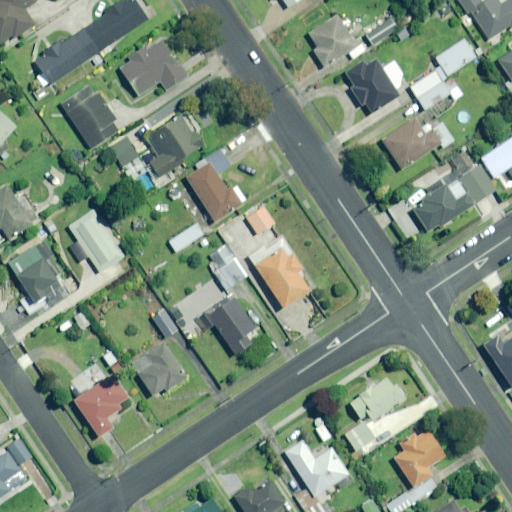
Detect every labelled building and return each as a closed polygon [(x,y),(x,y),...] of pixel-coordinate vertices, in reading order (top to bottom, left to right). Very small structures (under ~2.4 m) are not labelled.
[(38,1),(37,0),(0,0),(0,44),(14,35),(16,38),(36,25),(26,9),(38,1)] [(84,30),(99,54),(150,20),(137,0),(128,0),(124,3),(122,1),(107,11),(109,14),(84,30)] [(511,0),(510,0),(503,5),(499,0),(488,0),(484,3),(481,0),(459,0),(469,14),(471,12),(490,41),(510,27),(511,29),(511,0)] [(358,47),(338,15),(309,33),(318,47),(314,50),(325,68),(358,47)] [(399,29),(392,18),(365,35),(373,46),(399,29)] [(102,63),(97,55),(99,54),(84,30),(65,43),(63,41),(35,59),(44,72),(37,77),(46,89),(91,59),(96,66),(102,63)] [(189,77),(165,39),(120,67),(139,97),(161,82),(167,91),(189,77)] [(477,58),(465,39),(436,58),(449,76),(477,58)] [(511,50),(498,60),(511,81),(511,50)] [(355,87),(351,89),(362,106),(366,103),(372,114),(401,96),(377,59),(367,65),(364,61),(346,73),(355,87)] [(448,90),(436,71),(411,87),(426,111),(433,106),(437,113),(441,110),(436,103),(448,95),(453,102),(464,96),(456,84),(448,90)] [(122,129),(93,85),(62,106),(92,150),(122,129)] [(0,145),(17,126),(0,110),(0,145)] [(204,145),(179,113),(146,139),(160,157),(150,164),(161,178),(204,145)] [(441,121),(428,130),(418,116),(381,141),(403,173),(440,148),(441,150),(455,141),(441,121)] [(141,158),(128,137),(111,148),(124,169),(141,158)] [(511,138),(482,159),(495,178),(508,169),(511,175),(511,138)] [(231,166),(222,151),(205,162),(207,165),(187,178),(215,223),(249,201),(237,183),(227,189),(218,175),(231,166)] [(457,177),(474,206),(497,192),(480,163),(457,177)] [(474,206),(457,177),(444,185),(440,178),(427,186),(431,193),(411,205),(429,234),(474,206)] [(0,245),(33,224),(9,185),(0,190),(0,245)] [(276,224),(264,206),(247,217),(259,235),(276,224)] [(125,257),(95,210),(69,226),(80,243),(72,248),(82,264),(91,258),(100,273),(125,257)] [(204,234),(197,224),(170,242),(177,253),(204,234)] [(287,240),(252,262),(284,311),(318,289),(287,240)] [(50,306),(69,294),(61,281),(64,279),(41,244),(9,264),(30,296),(22,302),(30,315),(40,308),(41,308),(39,305),(47,300),(50,306)] [(247,277),(226,246),(211,256),(216,263),(211,267),(227,291),(247,277)] [(254,309),(248,313),(235,292),(193,319),(203,335),(215,327),(235,358),(253,346),(246,335),(258,328),(256,324),(261,321),(254,309)] [(178,331),(161,305),(150,312),(167,338),(178,331)] [(87,309),(74,316),(81,331),(94,325),(87,309)] [(511,338),(504,344),(499,336),(484,346),(511,387),(511,338)] [(187,380),(164,345),(133,365),(154,397),(166,389),(168,392),(187,380)] [(92,390),(77,399),(73,401),(97,441),(116,429),(110,419),(125,410),(121,403),(130,397),(116,375),(92,390)] [(407,400),(392,375),(350,402),(361,419),(368,414),(373,421),(407,400)] [(447,457),(426,425),(399,442),(405,451),(395,458),(415,489),(434,477),(429,469),(447,457)] [(394,436),(388,426),(372,436),(378,446),(394,436)] [(316,459),(303,441),(286,453),(315,497),(349,475),(332,449),(316,459)] [(20,466),(10,452),(0,458),(0,499),(11,492),(5,483),(21,472),(18,467),(20,466)] [(434,478),(384,509),(385,511),(406,511),(441,490),(434,478)] [(273,511),(287,503),(273,482),(254,494),(249,486),(235,496),(245,511),(273,511)] [(326,511),(320,503),(317,504),(307,489),(295,497),(304,511),(326,511)] [(222,511),(215,498),(200,507),(198,503),(183,511),(222,511)] [(379,511),(371,498),(361,504),(366,511),(379,511)] [(466,511),(457,498),(436,511),(466,511)]
